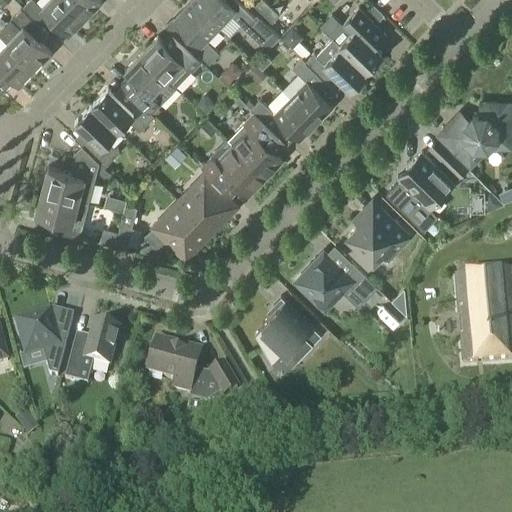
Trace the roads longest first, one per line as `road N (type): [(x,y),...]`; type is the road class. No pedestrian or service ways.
road 1 (residential): [(0,247),(203,297),(228,281),(454,34)]
road 2 (residential): [(282,437),(511,410)]
road 3 (residential): [(12,142),(142,0)]
road 4 (track): [(151,511),(282,437)]
